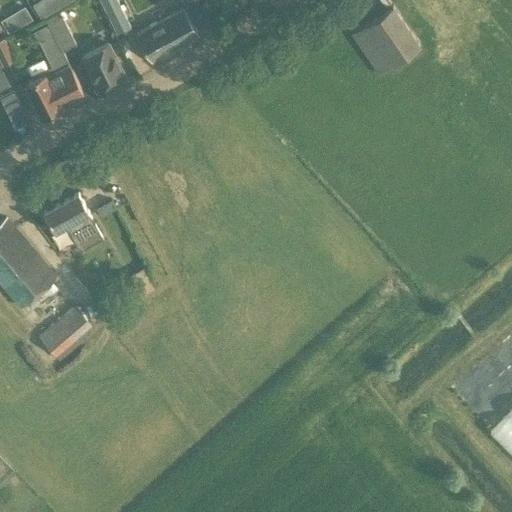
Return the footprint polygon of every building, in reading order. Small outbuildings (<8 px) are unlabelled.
[(36,17),(64,0),(28,0),(27,1),(36,17)] [(96,0),(111,32),(130,24),(118,0),(96,0)] [(0,23),(3,31),(30,18),(23,4),(0,14),(0,23)] [(370,71),(391,61),(388,54),(409,44),(390,4),(348,24),(370,71)] [(135,32),(150,59),(196,34),(181,6),(135,32)] [(46,18),(59,45),(62,51),(76,44),(60,11),(46,18)] [(0,59),(3,65),(13,59),(3,38),(0,39),(0,59)] [(98,87),(124,74),(107,41),(82,54),(98,87)] [(84,94),(62,51),(59,45),(42,54),(51,72),(45,75),(43,71),(24,81),(41,115),(84,94)] [(0,101),(11,125),(24,119),(10,87),(0,91),(0,101)] [(60,198),(59,202),(43,211),(54,230),(64,225),(79,250),(102,237),(88,212),(89,211),(78,191),(73,194),(69,193),(68,197),(64,199),(60,198)] [(28,314),(63,284),(56,275),(57,275),(7,216),(0,221),(0,283),(19,306),(20,306),(28,314)] [(55,355),(91,324),(74,304),(37,335),(55,355)] [(511,401),(486,428),(511,454),(511,401)]
